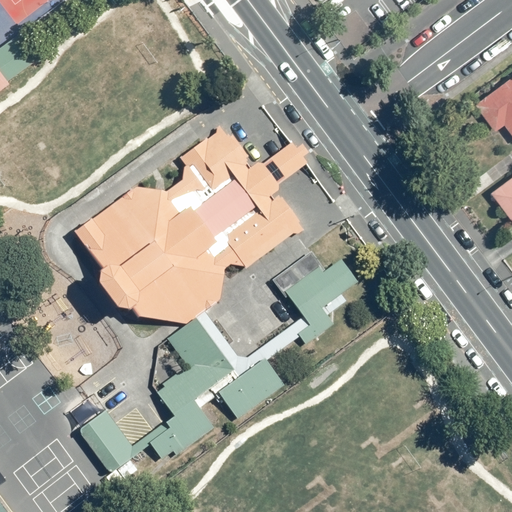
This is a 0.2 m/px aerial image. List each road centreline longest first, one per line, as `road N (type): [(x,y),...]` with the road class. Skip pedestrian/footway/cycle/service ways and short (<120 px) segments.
road 1 (secondary): [(511,355),(342,128)]
road 2 (residential): [(342,128),(511,2)]
road 3 (secondary): [(342,128),(246,0)]
